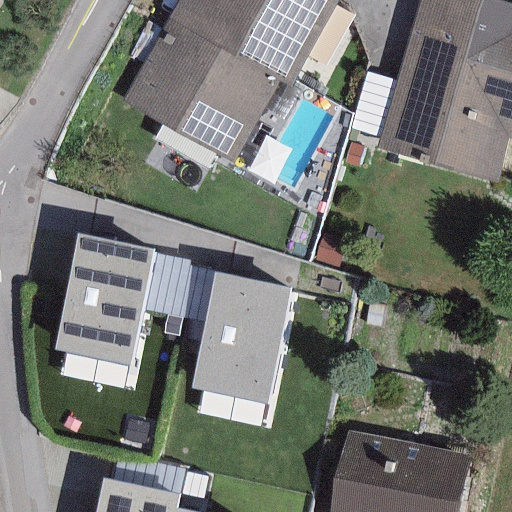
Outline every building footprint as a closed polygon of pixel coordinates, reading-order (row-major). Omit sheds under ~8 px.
[(337,0),(178,0),(122,103),(230,166),(278,82),(289,88),(337,0)] [(511,5),(492,0),(418,0),(395,82),(380,138),(376,149),(497,184),(508,140),(511,141),(511,5)] [(380,138),(395,82),(364,74),(350,129),(380,138)] [(152,250),(77,234),(55,350),(128,367),(140,309),(151,254),(152,250)] [(151,254),(140,309),(203,325),(213,272),(187,267),(189,261),(151,254)] [(289,289),(213,272),(203,325),(191,389),(266,405),(289,289)] [(147,424),(128,420),(123,439),(142,444),(147,424)] [(457,511),(466,456),(346,431),(330,511),(457,511)] [(111,481),(179,496),(183,473),(183,470),(117,455),(111,481)] [(206,477),(183,473),(179,496),(202,499),(206,477)] [(111,481),(102,480),(95,511),(186,511),(175,510),(179,496),(111,481)]
